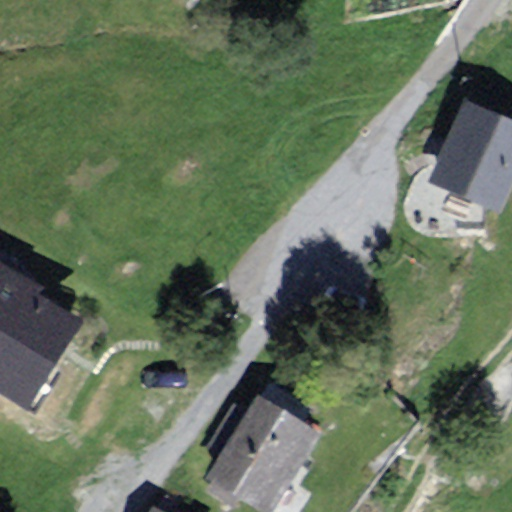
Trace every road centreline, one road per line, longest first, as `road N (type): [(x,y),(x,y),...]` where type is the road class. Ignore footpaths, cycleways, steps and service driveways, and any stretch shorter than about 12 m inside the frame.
road 1 (unclassified): [(133,511),(175,434),(265,337),(487,0)]
road 2 (track): [(511,337),(464,400),(412,511)]
